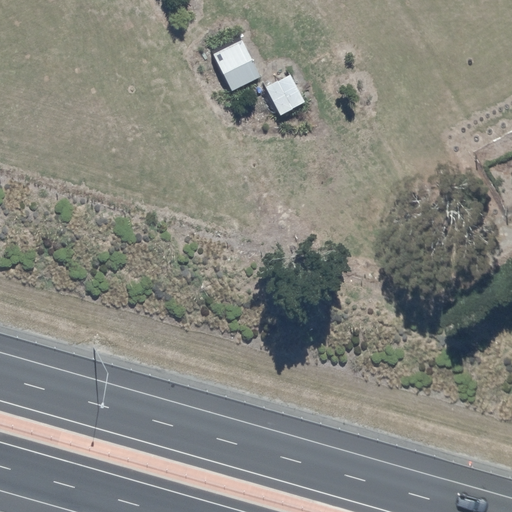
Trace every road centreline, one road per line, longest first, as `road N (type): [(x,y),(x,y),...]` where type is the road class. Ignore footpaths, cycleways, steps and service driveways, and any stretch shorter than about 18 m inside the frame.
road 1 (motorway): [(0,376),(481,511)]
road 2 (motorway): [(156,511),(0,467)]
